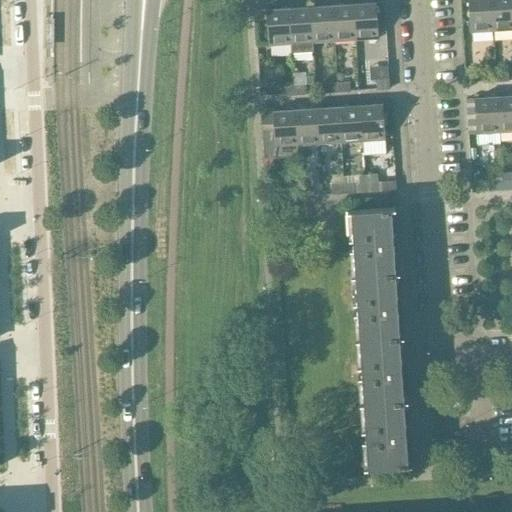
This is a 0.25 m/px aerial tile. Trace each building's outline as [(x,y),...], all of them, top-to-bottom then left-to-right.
[(467,0),(470,32),(492,31),(490,0),(467,0)] [(511,10),(511,0),(490,0),(492,31),(511,29),(511,10)] [(375,3),(353,4),(355,40),(378,38),(375,3)] [(353,4),(331,5),(334,41),(355,40),(353,4)] [(331,5),(310,7),(312,42),(334,41),(331,5)] [(310,7),(288,8),(290,44),(312,42),(310,7)] [(288,8),(266,10),(268,45),(290,44),(288,8)] [(508,72),(495,73),(496,82),(508,81),(508,72)] [(483,82),(496,82),(495,73),(482,74),(483,82)] [(376,81),(376,89),(389,88),(388,80),(376,81)] [(349,82),(336,83),(337,92),(349,91),(349,82)] [(324,84),(324,93),(337,92),(336,83),(324,84)] [(306,85),(293,86),(294,95),(306,94),(306,85)] [(280,87),(281,96),(294,95),(293,86),(280,87)] [(511,95),(497,96),(499,132),(511,131),(511,95)] [(476,133),(499,132),(497,96),(474,98),(476,133)] [(382,104),(359,105),(362,141),(384,139),(382,104)] [(359,105),(338,107),(340,142),(362,141),(359,105)] [(338,107),(316,108),(319,144),(340,142),(338,107)] [(316,108),(295,109),(297,145),(319,144),(316,108)] [(297,145),(295,109),(272,111),(273,115),(261,116),(263,158),(274,158),(275,155),(277,146),(297,145)] [(360,174),(361,191),(381,189),(379,172),(360,174)] [(511,189),(511,172),(502,173),(502,181),(503,190),(511,189)] [(503,190),(502,181),(502,173),(489,174),(490,191),(503,190)] [(382,182),(383,191),(396,190),(395,181),(382,182)] [(330,185),(331,194),(343,193),(343,184),(330,185)] [(355,184),(343,184),(343,193),(356,192),(355,184)] [(312,186),(300,187),(300,196),(313,195),(312,186)] [(287,188),(288,197),(300,196),(300,187),(287,188)] [(350,211),(355,273),(395,271),(391,209),(395,208),(395,207),(347,210),(347,211),(350,211)] [(395,271),(355,273),(359,338),(399,336),(395,271)] [(399,336),(359,338),(363,402),(403,400),(399,336)] [(403,400),(363,402),(367,466),(363,466),(363,467),(412,464),(411,463),(407,463),(403,400)]
